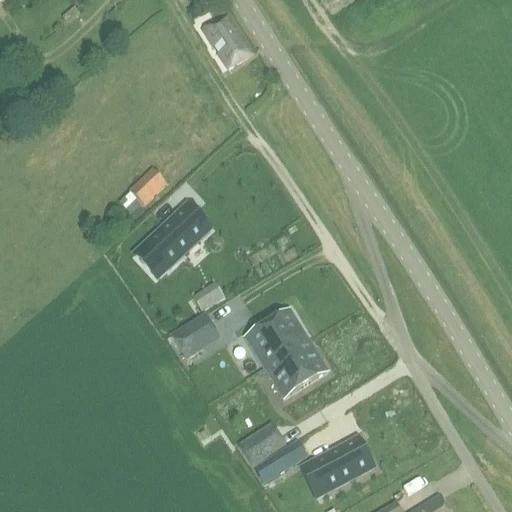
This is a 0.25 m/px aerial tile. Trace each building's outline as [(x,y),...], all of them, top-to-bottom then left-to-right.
[(6,0),(12,9),(26,0),(6,0)] [(191,27),(202,22),(197,12),(187,17),(191,27)] [(229,70),(251,56),(226,17),(204,32),(229,70)] [(166,186),(152,172),(129,194),(143,209),(166,186)] [(189,206),(148,244),(172,269),(213,231),(189,206)] [(216,285),(194,300),(202,313),(214,306),(225,299),(222,295),(216,285)] [(282,401),(326,374),(288,313),(244,341),(282,401)] [(187,362),(206,349),(191,326),(172,338),(187,362)] [(233,341),(177,367),(206,431),(263,405),(233,341)] [(69,394),(86,424),(105,413),(88,383),(69,394)] [(297,422),(313,413),(307,403),(291,412),(297,422)] [(323,499),(378,466),(360,437),(306,470),(323,499)] [(240,451),(252,469),(268,459),(254,438),(238,448),(240,451)] [(445,511),(438,500),(419,511),(445,511)] [(399,511),(395,503),(380,511),(399,511)]
